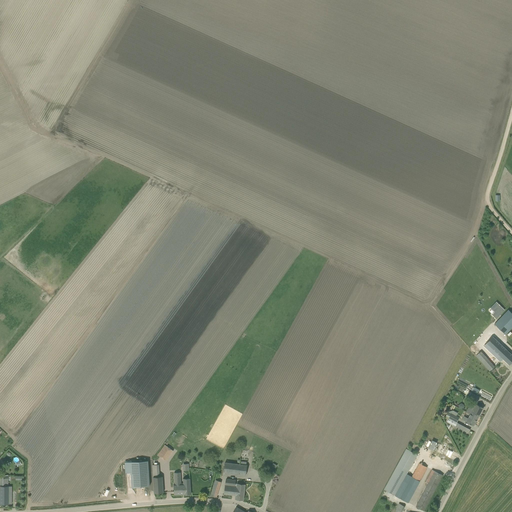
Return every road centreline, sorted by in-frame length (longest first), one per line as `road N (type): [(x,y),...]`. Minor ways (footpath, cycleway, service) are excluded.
road 1 (unclassified): [(261,511),(211,501),(65,511)]
road 2 (unclassified): [(437,511),(511,377)]
road 3 (track): [(511,233),(487,199),(511,112)]
